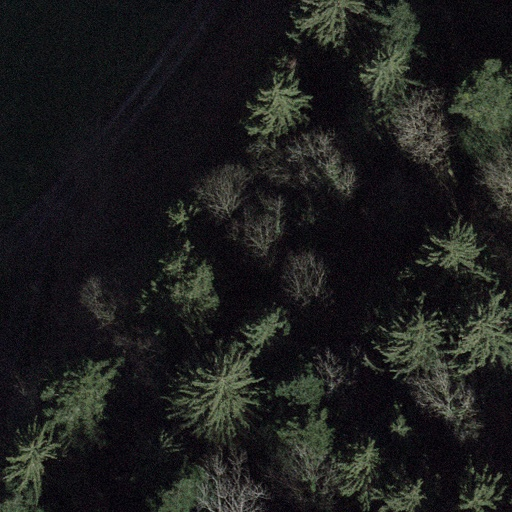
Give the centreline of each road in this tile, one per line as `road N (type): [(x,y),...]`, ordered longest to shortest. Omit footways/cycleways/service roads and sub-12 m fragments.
road 1 (track): [(64,198),(213,0)]
road 2 (track): [(64,198),(0,390)]
